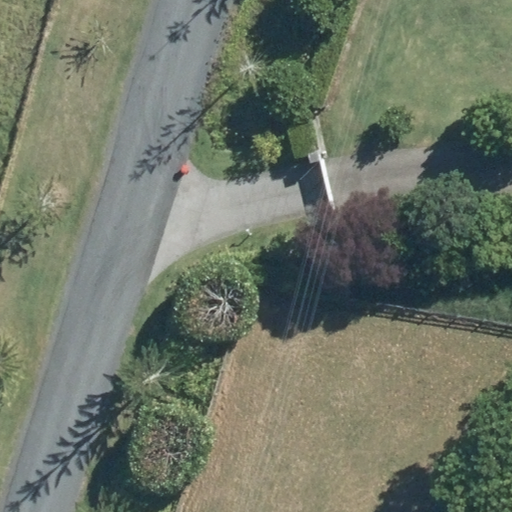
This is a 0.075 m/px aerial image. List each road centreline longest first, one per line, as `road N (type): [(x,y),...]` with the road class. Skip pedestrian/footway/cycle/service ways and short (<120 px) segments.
road 1 (unclassified): [(194,0),(34,511)]
road 2 (track): [(117,247),(450,175),(511,183)]
